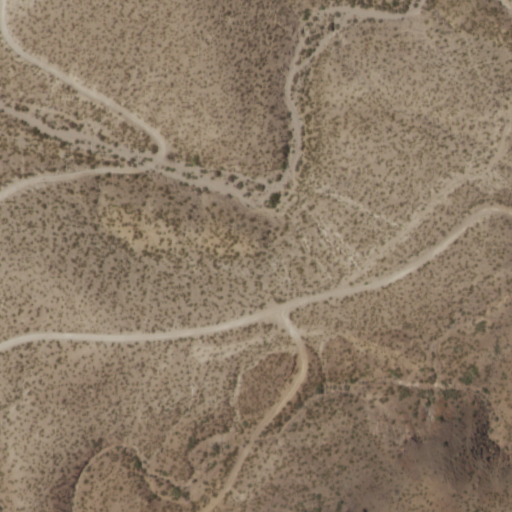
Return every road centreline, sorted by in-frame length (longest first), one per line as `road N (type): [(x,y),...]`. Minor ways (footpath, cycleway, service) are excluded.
road 1 (track): [(2,0),(1,26),(13,48),(160,149),(142,170),(21,184),(0,198),(24,339),(148,338),(237,323),(362,287),(397,273),(486,210),(511,213)]
road 2 (track): [(276,309),(293,334),(300,374),(205,511)]
